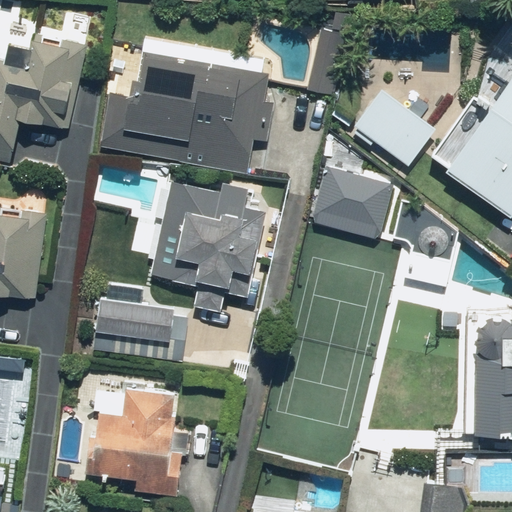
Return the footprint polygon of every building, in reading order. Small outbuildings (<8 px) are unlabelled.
[(0,163),(12,167),(23,124),(70,136),(94,45),(31,28),(26,45),(0,38),(0,163)] [(99,144),(246,173),(252,139),(266,142),(274,101),(264,99),(269,72),(261,70),(263,56),(142,33),(129,103),(124,102),(119,126),(99,144)] [(507,220),(511,212),(511,72),(489,105),(472,93),(427,156),(445,168),(441,174),(507,220)] [(434,129),(380,87),(349,127),(371,145),(375,140),(406,165),(434,129)] [(393,184),(325,165),(310,221),(378,240),(393,184)] [(216,190),(167,180),(159,224),(179,229),(172,259),(175,260),(170,284),(193,289),(190,303),(220,310),(228,273),(245,277),(251,248),(257,250),(265,213),(245,209),(250,189),(218,182),(216,190)] [(459,230),(406,187),(405,187),(390,237),(410,248),(408,265),(419,274),(417,283),(449,289),(459,230)] [(0,299),(37,302),(43,212),(0,208),(0,299)] [(184,311),(95,302),(90,352),(179,361),(184,311)] [(510,307),(470,305),(466,438),(511,439),(511,329),(509,330),(510,307)] [(170,398),(121,391),(118,417),(96,414),(87,474),(136,481),(135,491),(172,496),(175,475),(164,474),(173,416),(168,415),(170,398)] [(422,485),(419,511),(467,511),(469,488),(422,485)]
